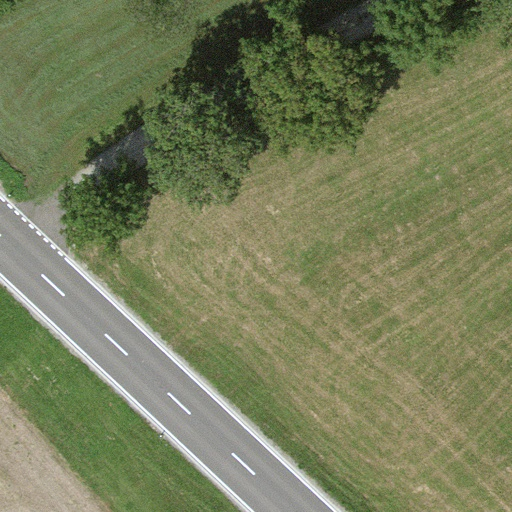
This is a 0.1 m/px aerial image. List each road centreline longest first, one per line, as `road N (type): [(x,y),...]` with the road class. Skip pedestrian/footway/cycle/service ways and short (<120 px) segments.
road 1 (track): [(24,258),(91,178),(193,110),(396,0)]
road 2 (tertiary): [(0,235),(294,511)]
